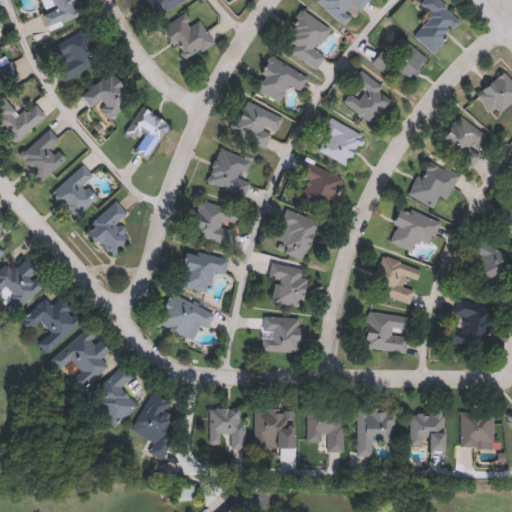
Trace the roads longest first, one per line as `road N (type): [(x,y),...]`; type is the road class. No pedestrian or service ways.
road 1 (residential): [(0,179),(157,357),(179,369),(256,380),(493,383),(511,363)]
road 2 (residential): [(333,380),(335,318),(366,205),(429,100),(511,14)]
road 3 (residential): [(124,317),(203,109),(269,0)]
road 4 (residential): [(203,109),(150,67),(107,0)]
